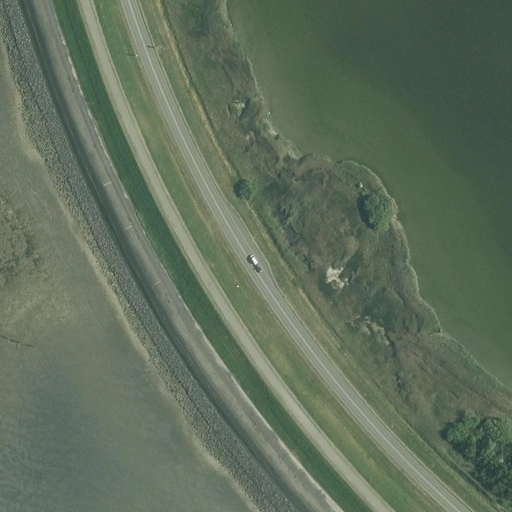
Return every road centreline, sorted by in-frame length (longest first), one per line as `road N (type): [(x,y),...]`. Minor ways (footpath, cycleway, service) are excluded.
road 1 (trunk): [(457,511),(373,427),(273,300),(170,114),(127,0)]
road 2 (unclassified): [(383,511),(291,406),(216,298),(128,126),(85,0)]
